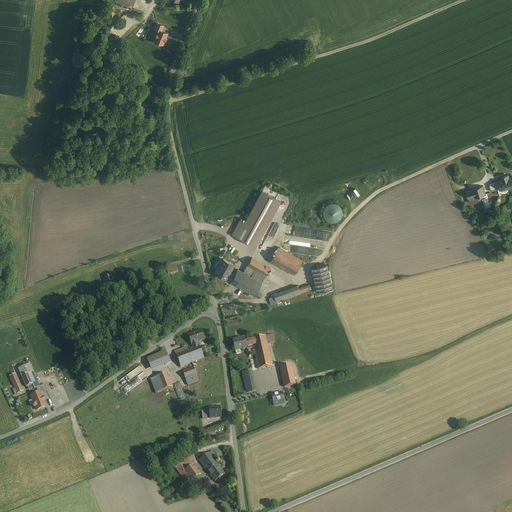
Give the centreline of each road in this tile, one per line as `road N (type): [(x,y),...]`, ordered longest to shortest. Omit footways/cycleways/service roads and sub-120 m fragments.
road 1 (unclassified): [(199,0),(167,100),(212,307)]
road 2 (track): [(167,100),(382,35),(463,0)]
road 3 (unclassified): [(273,511),(511,409)]
road 4 (unclassified): [(0,438),(70,408),(212,307)]
road 5 (unclassified): [(212,307),(244,511)]
road 6 (track): [(450,158),(372,195),(300,275)]
road 7 (track): [(511,317),(424,358),(362,371)]
